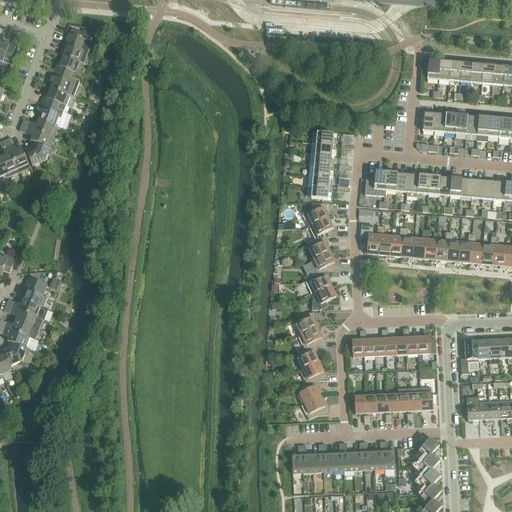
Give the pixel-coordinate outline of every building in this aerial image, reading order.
[(63,58),(82,65),(88,67),(96,46),(92,44),(95,36),(84,32),(83,34),(72,30),(70,36),(68,35),(62,51),(65,53),(63,58)] [(267,31),(267,37),(286,39),(287,32),(267,31)] [(0,44),(0,66),(2,67),(3,63),(9,65),(16,47),(5,43),(4,46),(0,44)] [(82,65),(63,58),(61,63),(58,62),(54,73),(72,80),(74,74),(78,76),(82,65)] [(427,81),(438,82),(440,64),(429,63),(429,65),(427,65),(426,66),(426,68),(426,69),(427,71),(428,71),(427,81)] [(451,65),(440,64),(438,82),(449,83),(451,65)] [(449,83),(460,84),(462,66),(451,65),(449,83)] [(462,66),(460,84),(471,85),(472,67),(462,66)] [(472,67),(471,85),(482,86),(483,68),(472,67)] [(482,86),(493,87),(494,69),(483,68),(482,86)] [(494,69),(493,87),(503,88),(505,70),(494,69)] [(511,70),(505,70),(503,88),(511,88),(511,70)] [(70,97),(70,98),(74,99),(80,83),(72,80),(54,73),(50,83),(53,85),(51,90),(70,97)] [(42,105),(68,115),(70,109),(66,108),(70,98),(70,97),(51,90),(49,95),(46,94),(42,105)] [(38,122),(58,129),(62,130),(68,115),(42,105),(37,115),(41,117),(38,122)] [(422,133),(434,134),(435,116),(424,115),(424,116),(423,117),(422,118),(421,119),(421,121),(422,122),(423,123),(422,133)] [(434,134),(445,135),(446,117),(435,116),(434,134)] [(445,135),(455,135),(457,118),(446,117),(445,135)] [(468,118),(457,118),(455,135),(466,136),(468,118)] [(468,118),(466,136),(477,137),(479,119),(468,118)] [(489,120),(479,119),(477,137),(477,143),(488,144),(488,138),(487,138),(489,120)] [(488,138),(499,139),(500,121),(489,120),(487,138),(488,138)] [(21,127),(54,140),(58,129),(38,122),(37,126),(24,121),(21,127)] [(500,121),(499,139),(509,140),(511,122),(500,121)] [(31,143),(34,144),(34,143),(50,149),(54,140),(21,127),(19,133),(32,138),(31,143)] [(312,145),(336,147),(337,136),(313,134),(312,145)] [(5,142),(20,174),(30,169),(21,150),(17,152),(11,139),(5,142)] [(0,144),(5,157),(1,159),(8,175),(9,178),(20,174),(5,142),(0,144)] [(34,143),(34,144),(31,149),(25,152),(33,168),(45,162),(48,156),(51,157),(53,151),(50,149),(34,143)] [(312,145),(311,156),(335,158),(336,147),(312,145)] [(310,167),(334,169),(335,158),(311,156),(310,167)] [(0,178),(8,175),(1,159),(0,159),(0,178)] [(309,178),(333,180),(334,169),(310,167),(309,178)] [(385,192),(387,175),(375,174),(375,175),(373,175),(373,179),(366,179),(364,197),(378,198),(379,192),(385,192)] [(387,175),(385,192),(396,193),(397,175),(387,175)] [(408,176),(397,175),(396,193),(407,194),(408,176)] [(417,195),(419,177),(408,176),(407,194),(407,199),(417,200),(418,195),(417,195)] [(417,195),(418,195),(428,196),(430,178),(419,177),(417,195)] [(333,180),(309,178),(308,188),(332,190),(333,180)] [(430,178),(428,196),(439,197),(441,179),(430,178)] [(441,179),(439,197),(450,198),(451,180),(441,179)] [(451,180),(450,198),(460,199),(462,181),(451,180)] [(460,199),(471,200),(473,182),(462,181),(460,199)] [(473,182),(471,200),(482,201),(484,183),(473,182)] [(484,183),(482,201),(493,202),(495,184),(484,183)] [(505,185),(495,184),(493,202),(504,203),(505,185)] [(332,190),(308,188),(307,200),(331,202),(332,190)] [(327,214),(327,205),(322,205),(302,215),(308,229),(309,228),(312,227),(328,220),(326,215),(327,214)] [(481,219),(491,220),(492,214),(488,213),(488,212),(482,211),(481,219)] [(309,228),(316,243),(317,243),(323,240),(325,240),(337,239),(337,233),(333,233),(333,231),(333,230),(328,220),(312,227),(309,228)] [(367,256),(379,257),(380,236),(377,236),(377,238),(373,237),(374,227),(362,226),(361,237),(368,238),(367,250),(365,250),(365,255),(367,255),(367,256)] [(380,236),(379,257),(386,258),(386,260),(390,260),(392,239),(384,238),(385,232),(377,232),(377,236),(380,236)] [(408,262),(412,262),(414,241),(407,240),(407,235),(400,234),(399,238),(403,238),(401,259),(408,260),(408,262)] [(431,264),(436,265),(437,243),(430,243),(430,237),(422,236),(422,240),(426,240),(424,261),(431,262),(431,264)] [(403,238),(399,238),(399,240),(392,239),(390,260),(394,261),(394,259),(401,259),(403,238)] [(454,266),(458,267),(460,245),(452,245),(453,239),(445,238),(445,242),(449,242),(447,263),(454,264),(454,266)] [(309,251),(314,261),(314,262),(330,254),(327,249),(329,248),(328,244),(325,244),(323,240),(317,243),(316,243),(309,246),(311,251),(309,251)] [(414,241),(412,262),(417,263),(417,261),(424,261),(426,240),(422,240),(422,242),(414,241)] [(468,240),(468,244),(471,244),(470,265),(477,266),(477,268),(481,269),(483,247),(475,247),(476,241),(468,240)] [(445,244),(437,243),(436,265),(440,265),(440,263),(447,263),(449,242),(445,242),(445,244)] [(498,249),(499,243),(491,242),(491,246),(494,246),(493,267),(500,268),(500,270),(504,271),(506,249),(498,249)] [(460,245),(458,267),(462,267),(463,265),(470,265),(471,244),(468,244),(468,246),(460,245)] [(490,248),(483,247),(481,269),(485,269),(485,267),(493,267),(494,246),(491,246),(490,248)] [(311,263),(318,277),(324,274),(325,275),(326,274),(339,273),(339,267),(335,267),(335,265),(330,254),(314,262),(314,261),(311,263)] [(0,259),(0,281),(0,282),(3,276),(8,279),(15,261),(4,256),(3,260),(0,259)] [(313,297),(315,295),(316,296),(331,288),(329,283),(330,282),(330,278),(326,278),(325,275),(324,274),(318,277),(310,281),(306,283),(313,297)] [(23,302),(42,310),(47,299),(43,298),(47,286),(28,279),(22,296),(25,297),(23,302)] [(313,297),(312,312),(320,312),(328,308),(340,307),(340,302),(336,302),(336,299),(331,288),(316,296),(315,295),(313,297)] [(42,310),(23,302),(21,307),(8,302),(6,307),(36,319),(35,319),(38,320),(42,310)] [(15,323),(32,329),(35,319),(36,319),(6,307),(4,313),(17,318),(15,323)] [(296,327),(301,337),(317,330),(314,324),(316,324),(316,319),(312,319),(310,316),(312,315),(312,314),(296,322),(298,326),(296,327)] [(1,322),(0,323),(0,328),(28,339),(28,338),(31,339),(31,340),(36,342),(39,332),(32,329),(15,323),(14,327),(1,322)] [(28,339),(0,328),(0,334),(9,338),(7,343),(10,344),(27,350),(31,340),(31,339),(28,338),(28,339)] [(322,340),(317,330),(301,337),(299,338),(306,352),(306,353),(312,350),(314,349),(326,349),(326,343),(322,343),(322,340)] [(417,340),(418,357),(418,363),(422,363),(422,356),(430,356),(430,355),(429,355),(428,340),(429,340),(429,339),(417,340)] [(396,341),(396,358),(407,357),(406,340),(396,341)] [(406,340),(407,357),(418,357),(417,340),(406,340)] [(386,358),(385,341),(374,342),(375,359),(386,358)] [(385,341),(386,358),(396,358),(396,341),(385,341)] [(364,359),(363,342),(352,343),(353,360),(364,359)] [(363,342),(364,359),(375,359),(374,342),(363,342)] [(488,343),(489,361),(490,367),(501,366),(500,361),(500,342),(488,343)] [(511,365),(511,362),(511,342),(500,342),(500,361),(508,360),(509,366),(511,365)] [(478,362),(477,343),(465,344),(466,361),(461,361),(461,376),(469,376),(468,364),(478,364),(478,362)] [(488,343),(477,343),(478,362),(489,361),(488,343)] [(30,351),(27,350),(10,344),(8,350),(2,352),(4,356),(10,368),(21,363),(24,356),(27,357),(30,351)] [(306,353),(306,352),(298,356),(300,360),(298,361),(303,371),(319,364),(316,359),(318,358),(317,353),(314,354),(312,350),(306,353)] [(12,372),(10,368),(4,356),(0,357),(0,374),(1,377),(2,376),(12,372)] [(300,372),(307,387),(313,384),(314,384),(315,383),(328,383),(327,377),(324,377),(323,375),(324,375),(319,364),(303,371),(300,372)] [(315,388),(314,384),(313,384),(307,387),(299,390),(301,394),(300,395),(304,405),(305,406),(320,398),(318,393),(319,392),(319,388),(315,388)] [(419,391),(421,413),(433,412),(432,412),(431,396),(432,396),(432,390),(424,391),(424,390),(419,390),(419,391)] [(421,413),(419,391),(409,391),(409,397),(410,413),(421,413)] [(399,414),(398,397),(387,398),(388,414),(399,414)] [(398,397),(399,414),(410,413),(409,397),(398,397)] [(305,406),(304,405),(302,406),(309,422),(317,418),(329,417),(329,411),(325,411),(325,409),(320,398),(305,406)] [(377,415),(377,398),(366,399),(367,415),(377,415)] [(377,398),(377,415),(388,414),(387,398),(377,398)] [(367,415),(366,399),(355,399),(355,416),(367,415)] [(479,422),(478,405),(478,399),(467,400),(468,423),(479,422)] [(500,404),(489,405),(490,426),(495,425),(495,422),(501,421),(500,404)] [(500,404),(501,421),(506,421),(507,425),(511,425),(511,404),(500,404)] [(478,405),(479,422),(485,422),(485,426),(490,426),(489,405),(478,405)] [(418,453),(426,461),(427,461),(432,455),(440,447),(431,440),(418,453)] [(384,454),(385,471),(395,471),(395,453),(384,454)] [(374,454),(364,455),(364,472),(375,472),(374,454)] [(384,454),(374,454),(375,472),(385,471),(384,454)] [(343,456),(344,473),(354,473),(353,455),(343,456)] [(353,455),(354,473),(364,472),(364,455),(353,455)] [(419,469),(427,476),(433,470),(433,471),(440,463),(432,455),(427,461),(426,461),(419,469)] [(323,456),(313,457),(313,475),(324,474),(323,456)] [(333,456),(323,456),(324,474),(334,474),(333,456)] [(344,473),(343,456),(333,456),(334,474),(344,473)] [(303,475),(302,457),(292,458),(293,476),(303,475)] [(313,457),(302,457),(303,475),(313,475),(313,457)] [(427,476),(420,484),(428,491),(428,492),(433,486),(434,486),(441,478),(433,471),(433,470),(427,476)] [(428,492),(428,491),(420,499),(428,507),(429,507),(434,501),(442,493),(434,486),(433,486),(428,492)] [(423,511),(438,511),(442,508),(434,501),(429,507),(428,507),(423,511)]
